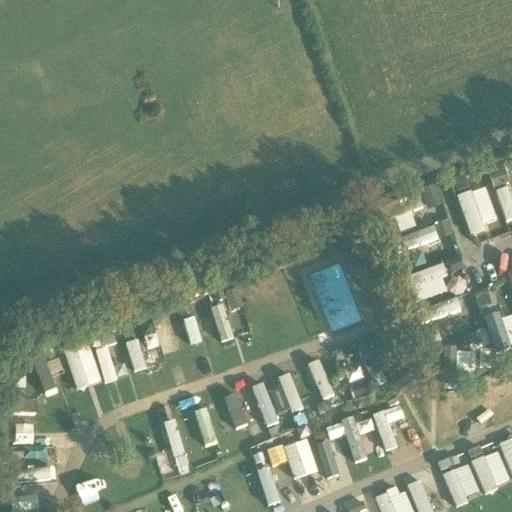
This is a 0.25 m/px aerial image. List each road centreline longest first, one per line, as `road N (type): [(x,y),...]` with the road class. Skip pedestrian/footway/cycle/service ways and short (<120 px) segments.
road 1 (unclassified): [(0,322),(511,141)]
road 2 (track): [(54,511),(92,432),(120,414),(306,350)]
road 3 (track): [(304,511),(511,424)]
